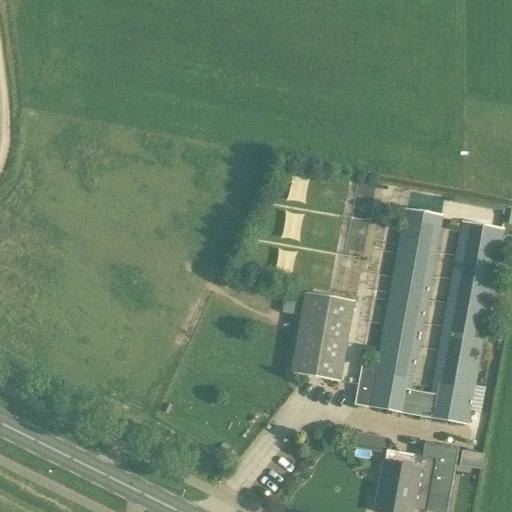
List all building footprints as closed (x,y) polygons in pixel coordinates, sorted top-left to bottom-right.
[(412,391),(444,216),(403,209),(374,366),(360,363),(352,406),(480,428),(486,397),(474,395),(504,229),(461,221),(429,395),(412,391)] [(284,295),(281,314),(294,316),(296,316),(300,293),(285,291),(284,295)] [(353,302),(306,294),(291,374),(339,382),(353,302)] [(365,432),(361,446),(383,452),(387,438),(365,432)] [(270,460),(284,472),(297,456),(283,444),(270,460)] [(376,511),(412,511),(414,502),(428,504),(436,459),(413,455),(411,467),(384,463),(375,511),(376,511)] [(476,455),(473,471),(480,472),(482,457),(476,455)]
